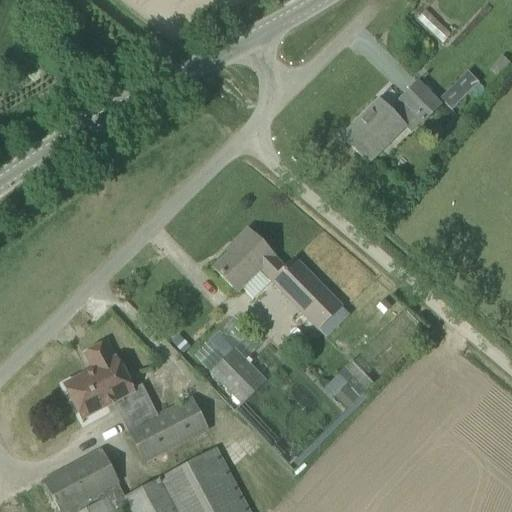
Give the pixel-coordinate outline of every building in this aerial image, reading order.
[(502,57),(490,71),(498,78),(510,64),(502,57)] [(467,71),(439,99),(451,111),(479,83),(467,71)] [(341,138),(366,164),(403,128),(403,127),(414,116),(421,123),(439,106),(416,84),(399,100),(401,103),(390,114),(378,102),(341,138)] [(317,330),(340,308),(293,260),(284,269),(247,231),(231,246),(234,249),(213,270),(236,294),(241,288),(252,300),(270,282),(317,330)] [(111,403),(131,392),(114,360),(112,361),(104,345),(85,355),(93,371),(64,386),(81,419),(111,403)] [(241,405),(264,382),(233,351),(210,373),(241,405)] [(380,365),(372,374),(379,381),(387,372),(380,365)] [(346,412),(358,399),(350,390),(337,403),(346,412)] [(157,418),(126,433),(141,464),(152,458),(205,431),(190,400),(157,418)] [(98,452),(42,482),(58,511),(247,511),(215,451),(123,500),(98,452)]
